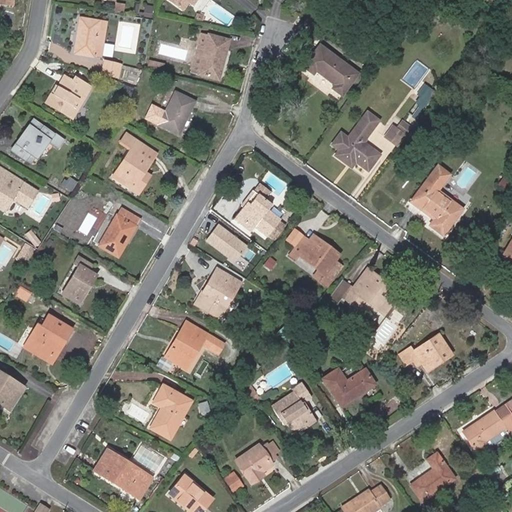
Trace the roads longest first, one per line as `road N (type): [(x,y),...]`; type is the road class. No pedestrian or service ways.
road 1 (residential): [(33,476),(241,130)]
road 2 (residential): [(511,329),(241,130)]
road 3 (residential): [(272,511),(511,352)]
